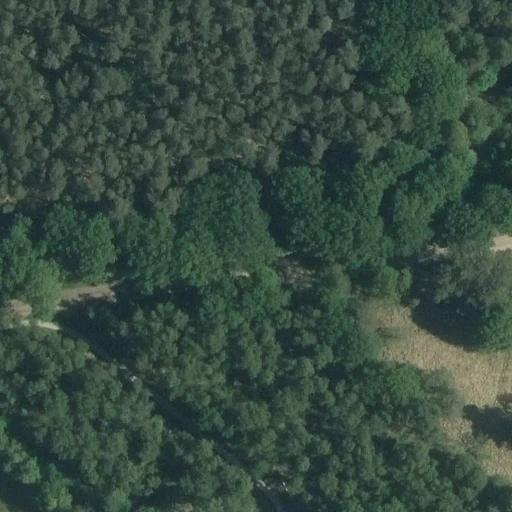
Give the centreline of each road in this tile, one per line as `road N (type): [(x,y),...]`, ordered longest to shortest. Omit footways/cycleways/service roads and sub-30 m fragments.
road 1 (track): [(0,313),(453,249)]
road 2 (track): [(384,0),(437,209)]
